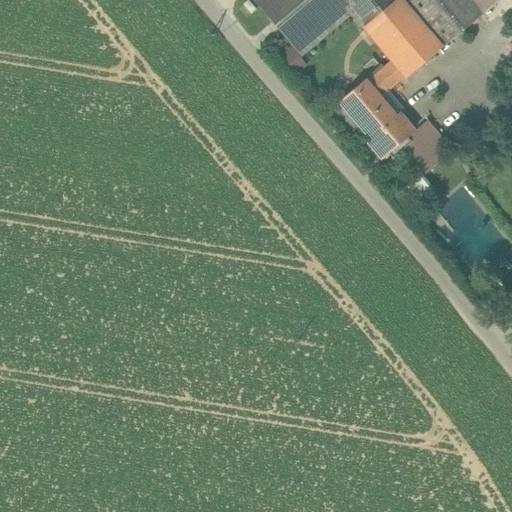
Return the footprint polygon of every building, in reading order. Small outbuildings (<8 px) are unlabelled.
[(287,7),(281,0),(252,0),(271,21),(287,7)] [(295,0),(287,7),(271,21),(300,56),(350,13),(363,27),(394,0),(295,0)] [(440,48),(399,0),(394,0),(363,27),(391,61),(404,76),(406,78),(441,48),(440,48)] [(482,12),(471,0),(399,0),(440,48),(482,12)] [(497,0),(471,0),(482,12),(497,0)] [(369,138),(394,117),(379,98),(404,76),(391,61),(365,82),(364,81),(339,102),(369,138)] [(394,117),(369,138),(366,141),(381,159),(413,132),(398,114),(394,117)] [(434,128),(415,144),(431,163),(450,147),(434,128)] [(460,240),(490,217),(469,189),(438,212),(460,240)]
